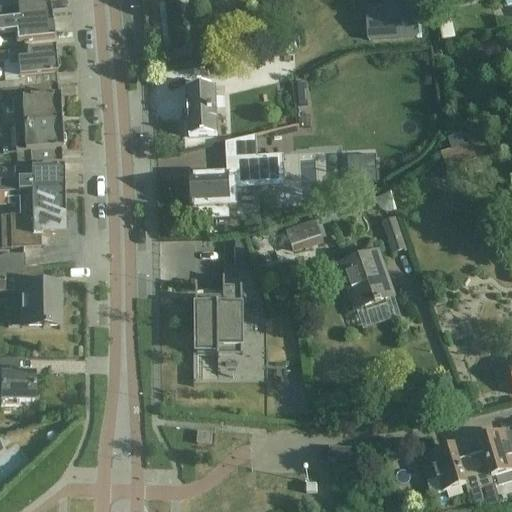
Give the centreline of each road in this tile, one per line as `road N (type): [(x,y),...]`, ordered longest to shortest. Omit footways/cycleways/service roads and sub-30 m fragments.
road 1 (residential): [(120,511),(120,191),(103,0)]
road 2 (residential): [(266,447),(416,438),(511,413)]
